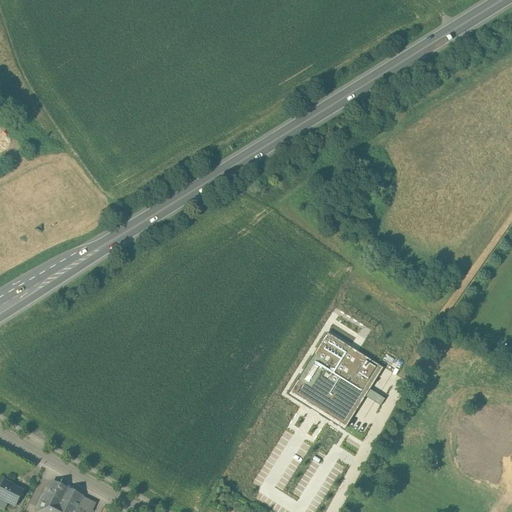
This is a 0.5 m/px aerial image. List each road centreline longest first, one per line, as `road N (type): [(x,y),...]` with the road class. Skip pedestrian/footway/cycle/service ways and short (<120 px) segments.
road 1 (primary): [(500,0),(16,299)]
road 2 (residential): [(0,429),(144,511)]
